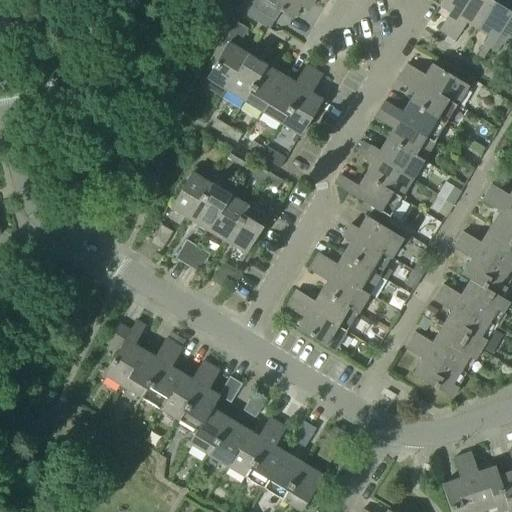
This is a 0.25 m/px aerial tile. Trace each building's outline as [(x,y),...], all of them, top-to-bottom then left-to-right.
[(312,5),(303,0),(242,0),(241,2),(273,22),(279,11),(292,19),(299,7),(308,12),(312,5)] [(442,0),(439,6),(449,13),(439,31),(447,35),(468,0),(442,0)] [(468,0),(447,35),(455,40),(466,22),(476,29),(493,0),(468,0)] [(511,2),(508,0),(493,0),(476,29),(488,36),(477,55),(483,59),(489,49),(511,11),(511,2)] [(273,22),(241,2),(236,11),(268,30),(273,22)] [(511,11),(489,49),(495,52),(500,43),(511,50),(511,11)] [(221,40),(228,44),(232,39),(239,43),(247,30),(232,21),(221,40)] [(228,44),(206,79),(201,78),(199,82),(201,86),(220,97),(219,99),(220,99),(225,91),(247,55),(228,44)] [(247,55),(225,91),(244,102),(265,66),(247,55)] [(406,65),(401,73),(456,106),(467,87),(431,65),(424,77),(406,65)] [(265,66),(244,102),(262,113),(284,78),(265,66)] [(295,84),(284,78),(262,113),(280,125),(314,70),(306,66),(295,84)] [(314,70),(280,125),(299,136),(321,100),(310,93),(321,75),(314,70)] [(456,106),(401,73),(397,81),(415,92),(409,103),(445,125),(456,106)] [(384,102),(379,110),(434,143),(445,125),(409,103),(403,113),(384,102)] [(434,143),(379,110),(374,118),(393,129),(386,140),(423,162),(434,143)] [(215,119),(210,127),(210,128),(223,136),(228,127),(215,119)] [(228,127),(223,136),(236,143),(241,136),(228,127)] [(423,162),(386,140),(379,152),(371,147),(367,153),(412,180),(423,162)] [(252,142),(247,150),(246,150),(260,158),(265,150),(252,142)] [(367,153),(371,147),(363,142),(359,148),(367,153)] [(482,149),(471,143),(467,150),(478,156),(482,149)] [(227,159),(242,168),(247,161),(231,151),(227,159)] [(412,180),(367,153),(363,160),(372,165),(365,177),(401,199),(412,180)] [(275,154),(269,162),(280,168),(285,160),(275,154)] [(263,181),(268,173),(250,162),(243,173),(261,184),(263,181)] [(192,173),(170,209),(189,220),(211,185),(192,173)] [(263,181),(276,190),(281,181),(268,173),(263,181)] [(401,199),(365,177),(358,188),(339,176),(334,185),(390,218),(401,199)] [(437,195),(445,200),(453,187),(445,182),(437,195)] [(229,196),(211,185),(189,220),(207,232),(229,196)] [(511,191),(511,193),(511,197),(510,200),(505,197),(506,195),(491,186),(487,192),(502,201),(500,205),(485,196),(481,202),(496,211),(498,209),(503,212),(500,217),(497,216),(490,228),(511,242),(511,191)] [(445,200),(437,195),(429,207),(438,213),(445,200)] [(248,207),(229,196),(207,232),(226,243),(248,207)] [(266,218),(248,207),(226,243),(245,254),(266,218)] [(346,232),(389,259),(390,258),(397,262),(407,244),(401,240),(366,218),(358,231),(350,226),(346,232)] [(160,225),(149,244),(161,252),(172,233),(160,225)] [(511,242),(490,228),(482,240),(485,242),(482,247),(476,244),(477,242),(462,233),(459,239),(474,248),(472,252),(457,243),(453,249),(468,258),(469,256),(475,259),(472,264),(469,263),(461,276),(470,281),(501,298),(507,288),(502,285),(511,267),(511,242)] [(389,259),(346,232),(342,239),(350,244),(343,256),(383,280),(382,282),(385,283),(391,274),(383,269),(389,259)] [(186,267),(198,248),(186,241),(174,259),(186,267)] [(210,255),(198,248),(186,267),(198,274),(210,255)] [(318,255),(313,262),(373,298),(382,282),(383,280),(343,256),(337,266),(318,255)] [(428,264),(420,259),(412,272),(421,277),(428,264)] [(373,298),(313,262),(308,270),(327,281),(321,292),(356,314),(363,318),(374,299),(373,298)] [(223,263),(211,282),(224,289),(235,271),(223,263)] [(421,277),(412,272),(405,285),(413,290),(421,277)] [(501,298),(470,281),(462,293),(465,295),(462,300),(456,297),(458,294),(443,285),(439,292),(454,301),(452,304),(436,295),(433,302),(448,310),(449,308),(455,312),(452,317),(449,315),(441,328),(481,352),(487,341),(481,338),(497,311),(502,314),(509,302),(501,298)] [(295,292),(291,299),(345,332),(356,314),(321,292),(314,302),(295,292)] [(345,332),(291,299),(286,307),(305,318),(297,330),(333,352),(333,351),(337,354),(348,335),(344,333),(345,332)] [(436,310),(428,306),(423,315),(430,320),(436,310)] [(430,322),(421,317),(416,326),(424,331),(430,322)] [(133,345),(144,326),(136,321),(130,331),(119,324),(106,345),(118,352),(103,376),(119,385),(116,389),(120,392),(123,387),(144,351),(133,345)] [(481,352),(441,328),(434,340),(437,342),(433,347),(428,344),(429,342),(414,333),(410,339),(425,348),(423,352),(408,343),(404,349),(419,358),(421,356),(426,359),(423,364),(420,363),(413,376),(451,399),(458,387),(453,384),(469,358),(475,361),(481,352)] [(504,356),(510,341),(495,334),(489,349),(504,356)] [(144,351),(123,387),(120,392),(122,393),(125,389),(141,398),(174,344),(166,339),(155,358),(144,351)] [(174,344),(141,398),(156,407),(153,411),(157,414),(181,374),(170,367),(181,349),(174,344)] [(192,380),(181,374),(157,414),(159,415),(162,411),(178,420),(211,366),(203,362),(192,380)] [(178,420),(196,431),(197,431),(218,396),(207,390),(218,371),(211,366),(178,420)] [(218,396),(218,397),(230,404),(241,385),(229,378),(218,396)] [(266,400),(254,392),(242,411),(254,419),(266,400)] [(211,409),(218,397),(218,396),(197,431),(196,431),(188,445),(207,456),(229,419),(211,409)] [(247,431),(229,419),(207,456),(226,467),(247,431)] [(247,431),(226,467),(244,478),(277,423),(269,419),(258,437),(247,431)] [(304,448),(315,430),(303,422),(292,441),(304,448)] [(285,428),(277,423),(244,478),(263,489),(284,453),(274,447),(285,428)] [(340,445),(328,437),(330,435),(323,431),(310,453),(317,456),(329,464),(340,445)] [(511,511),(511,449),(508,451),(511,463),(511,475),(511,472),(498,477),(509,510),(508,510),(509,511),(511,511)] [(303,464),(284,453),(263,489),(281,501),(303,464)] [(485,511),(495,509),(496,511),(501,511),(508,510),(509,510),(498,477),(495,467),(480,472),(481,475),(475,477),(473,471),(476,470),(470,454),(463,456),(469,472),(467,473),(465,474),(459,457),(452,460),(458,476),(460,475),(463,482),(456,484),(455,481),(441,486),(450,511),(485,511)] [(303,464),(281,501),(300,511),(322,476),(303,464)]
